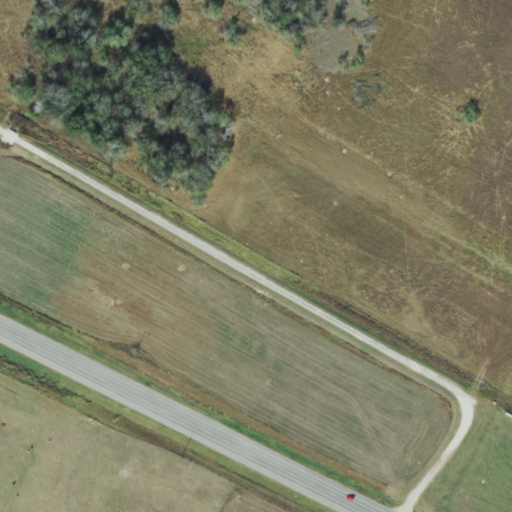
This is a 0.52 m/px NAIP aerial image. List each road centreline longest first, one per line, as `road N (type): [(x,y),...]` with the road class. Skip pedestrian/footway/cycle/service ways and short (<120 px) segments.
road 1 (residential): [(0,143),(441,382),(465,404),(465,438),(428,511)]
road 2 (primary): [(373,511),(0,326)]
